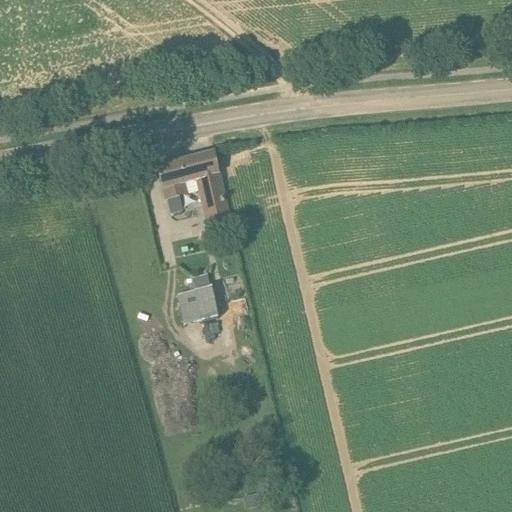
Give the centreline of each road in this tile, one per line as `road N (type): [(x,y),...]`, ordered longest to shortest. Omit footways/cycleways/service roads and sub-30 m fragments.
road 1 (tertiary): [(0,164),(264,114),(511,88)]
road 2 (track): [(187,0),(289,80),(308,108)]
